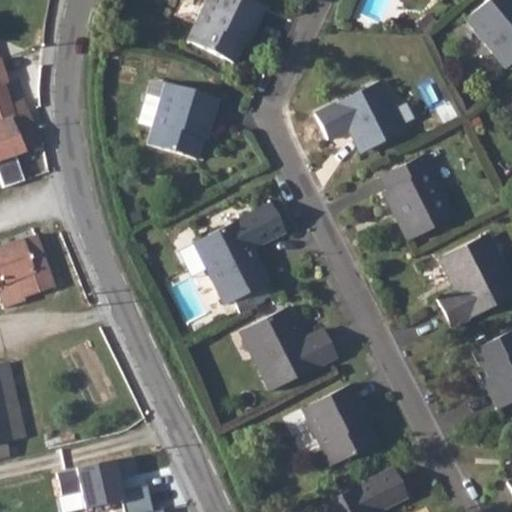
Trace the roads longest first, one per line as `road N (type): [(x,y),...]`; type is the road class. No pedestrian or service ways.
road 1 (residential): [(464,511),(385,374),(270,115),(326,0)]
road 2 (residential): [(223,511),(103,262),(76,179),(67,114),(85,0)]
road 3 (unknown): [(181,426),(0,470)]
